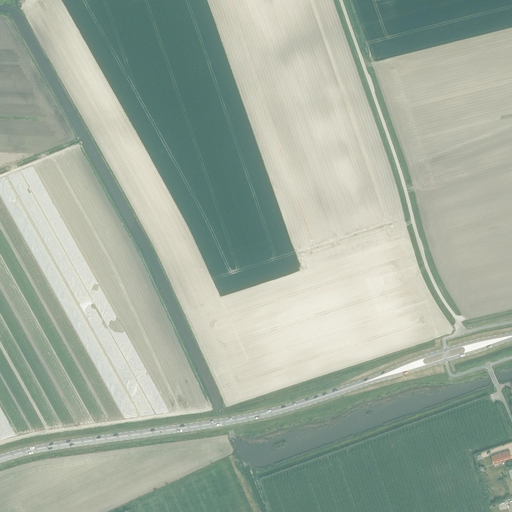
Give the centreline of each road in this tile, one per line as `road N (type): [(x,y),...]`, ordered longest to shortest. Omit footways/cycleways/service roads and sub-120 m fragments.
road 1 (secondary): [(0,459),(217,423),(330,394)]
road 2 (secondary): [(511,334),(421,357),(330,394)]
road 3 (secondary): [(330,394),(511,338)]
